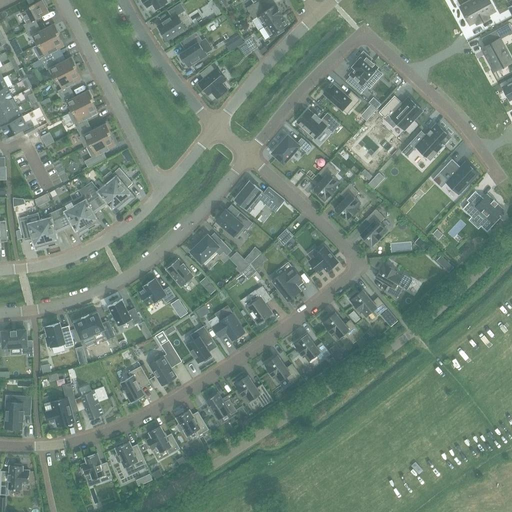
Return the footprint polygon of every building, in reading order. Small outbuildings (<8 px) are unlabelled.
[(23,25),(27,31),(38,25),(35,20),(49,12),(42,0),(30,6),(31,8),(21,13),(27,23),(23,25)] [(142,0),(148,8),(152,5),(155,10),(168,2),(166,0),(142,0)] [(252,0),(254,3),(247,8),(250,14),(262,6),(259,1),(259,0),(252,0)] [(489,0),(475,0),(461,7),(470,24),(481,18),(483,21),(489,18),(487,15),(495,11),(489,0)] [(185,10),(181,4),(169,11),(173,17),(171,19),(170,18),(163,22),(163,23),(158,27),(162,34),(162,35),(165,40),(166,40),(167,42),(187,29),(178,15),(185,10)] [(265,11),(262,6),(250,14),(254,19),(258,17),(264,27),(282,16),(283,15),(276,6),(275,5),(265,11)] [(218,6),(213,10),(217,16),(222,13),(218,6)] [(223,15),(214,22),(218,28),(228,21),(223,15)] [(288,26),(282,16),(264,27),(271,37),(276,33),(277,35),(284,31),(283,29),(288,26)] [(41,30),(38,25),(27,31),(30,37),(33,35),(37,45),(60,33),(55,23),(41,30)] [(265,30),(256,33),(263,52),(271,49),(265,30)] [(495,31),(481,39),(485,47),(483,48),(484,50),(483,51),(484,51),(486,54),(485,54),(486,54),(495,71),(506,64),(511,61),(508,54),(500,40),(500,39),(495,31)] [(185,62),(188,67),(207,55),(199,43),(202,41),(196,32),(182,41),(187,50),(178,56),(183,63),(185,62)] [(60,34),(60,33),(37,45),(38,45),(39,44),(45,56),(41,58),(44,64),(55,58),(52,53),(65,46),(59,34),(60,34)] [(231,41),(235,48),(243,42),(239,36),(231,41)] [(250,36),(244,40),(252,51),(258,47),(250,36)] [(351,76),(347,81),(361,93),(368,85),(365,82),(378,67),(370,60),(371,59),(364,52),(357,59),(359,60),(353,67),(355,69),(350,75),(351,76)] [(58,64),(55,58),(44,64),(47,70),(50,69),(55,78),(77,67),(72,56),(58,64)] [(204,78),(199,83),(209,95),(212,93),(217,99),(227,90),(222,84),(226,80),(216,68),(215,70),(211,65),(200,74),(204,78)] [(77,67),(55,78),(56,78),(62,89),(58,91),(61,97),(72,91),(69,86),(82,79),(76,68),(77,67)] [(32,87),(28,78),(23,80),(28,89),(32,87)] [(511,82),(503,87),(510,100),(511,99),(511,82)] [(330,87),(324,93),(343,110),(348,104),(353,108),(360,100),(351,92),(347,96),(334,85),(331,89),(330,87)] [(42,87),(35,91),(40,101),(47,98),(42,87)] [(0,103),(12,98),(7,88),(0,91),(0,103)] [(75,97),(72,91),(61,97),(64,103),(67,102),(71,111),(69,112),(69,113),(94,100),(89,90),(75,97)] [(0,115),(17,107),(12,98),(0,103),(0,115)] [(393,98),(380,112),(385,117),(388,114),(405,130),(414,120),(411,118),(420,108),(409,98),(401,105),(393,98)] [(94,100),(69,113),(78,130),(89,124),(86,119),(99,113),(93,101),(94,100)] [(22,117),(17,107),(0,115),(0,121),(1,123),(3,127),(22,117)] [(309,110),(297,123),(315,139),(325,127),(332,133),(340,124),(328,113),(321,120),(315,114),(314,115),(309,110)] [(27,127),(22,117),(3,127),(8,137),(22,130),(25,135),(36,129),(33,124),(27,127)] [(92,130),(89,124),(78,130),(81,136),(79,137),(84,147),(111,133),(106,123),(92,130)] [(421,131),(402,152),(407,157),(416,148),(417,147),(426,155),(433,148),(437,152),(443,145),(444,146),(445,146),(444,144),(450,137),(445,132),(445,131),(444,131),(443,130),(443,129),(442,130),(437,124),(431,130),(431,129),(430,130),(431,130),(428,133),(427,133),(427,134),(426,135),(421,131)] [(111,133),(84,147),(86,146),(92,158),(85,161),(88,168),(107,158),(104,152),(116,146),(110,134),(111,133)] [(278,146),(272,153),(284,164),(300,146),(306,152),(312,146),(302,138),(297,143),(288,135),(282,142),(278,146)] [(450,161),(440,172),(448,181),(447,182),(459,194),(478,174),(466,162),(459,170),(450,161)] [(337,171),(328,163),(319,173),(324,178),(314,189),(318,193),(317,195),(325,202),(336,189),(335,187),(339,182),(333,176),(337,171)] [(107,184),(121,201),(131,193),(127,189),(133,183),(119,168),(113,174),(116,177),(107,184)] [(66,172),(60,176),(63,183),(69,180),(66,172)] [(379,173),(369,184),(374,189),(385,178),(379,173)] [(241,204),(247,209),(247,208),(246,207),(251,201),(256,205),(261,199),(267,204),(271,200),(279,207),(285,200),(270,187),(264,194),(262,191),(254,185),(250,181),(249,180),(244,186),(245,187),(241,192),(235,199),(241,204)] [(108,204),(112,209),(121,201),(107,184),(99,191),(92,182),(85,186),(101,209),(108,204)] [(405,183),(388,200),(397,208),(414,191),(405,183)] [(348,222),(347,220),(358,210),(356,208),(361,203),(354,197),(359,192),(350,184),(340,194),(345,199),(335,209),(348,222)] [(73,202),(86,225),(97,219),(94,214),(101,209),(85,186),(79,190),(83,196),(73,202)] [(468,202),(462,208),(471,217),(478,210),(486,218),(480,225),(487,231),(501,216),(498,214),(503,209),(497,204),(498,203),(493,199),(492,200),(487,194),(483,198),(475,190),(466,200),(468,202)] [(24,199),(13,198),(13,207),(25,204),(24,199)] [(64,207),(57,210),(64,229),(73,225),(76,231),(86,225),(73,202),(64,206),(64,207)] [(373,248),(374,247),(372,246),(383,235),(382,234),(386,229),(380,223),(385,218),(376,209),(366,219),(371,224),(360,235),(373,248)] [(40,221),(46,242),(57,239),(56,233),(64,229),(57,210),(49,214),(51,218),(40,221)] [(247,230),(253,223),(241,212),(235,218),(228,212),(226,210),(221,216),(217,220),(237,238),(246,228),(247,230)] [(28,219),(20,221),(25,241),(33,239),(34,245),(35,245),(46,242),(40,221),(38,213),(27,216),(28,219)] [(283,246),(294,236),(287,229),(277,238),(283,246)] [(437,229),(433,234),(439,240),(443,235),(437,229)] [(192,250),(191,251),(202,263),(215,251),(220,256),(224,252),(227,256),(232,251),(221,239),(216,244),(208,235),(198,244),(197,243),(191,248),(192,250)] [(425,241),(420,247),(424,251),(429,245),(425,241)] [(309,262),(317,273),(324,267),(327,271),(338,263),(325,246),(317,253),(314,249),(308,254),(312,260),(309,262)] [(261,258),(267,263),(276,254),(270,248),(261,258)] [(452,265),(454,263),(459,267),(464,260),(449,249),(443,259),(452,265)] [(167,269),(182,287),(187,282),(187,283),(189,282),(188,281),(194,277),(187,269),(188,269),(184,264),(183,264),(179,259),(167,269)] [(260,266),(255,259),(251,264),(255,270),(260,266)] [(403,274),(402,276),(397,273),(398,271),(385,263),(386,262),(385,261),(376,277),(389,285),(385,291),(397,298),(403,288),(407,290),(413,280),(403,274)] [(448,263),(443,269),(448,273),(453,268),(448,263)] [(255,270),(251,264),(242,273),(248,280),(254,275),(254,274),(256,271),(255,270)] [(295,284),(302,279),(293,267),(286,272),(285,271),(272,281),(288,301),(301,291),(295,284)] [(146,288),(139,293),(148,306),(154,302),(155,303),(162,298),(165,303),(176,297),(169,287),(163,290),(155,278),(144,286),(146,288)] [(241,301),(246,308),(258,324),(272,313),(265,304),(272,299),(262,286),(241,301)] [(373,301),(363,290),(358,294),(357,292),(349,299),(360,312),(362,311),(366,316),(373,311),(377,316),(387,308),(378,297),(373,301)] [(122,299),(109,306),(119,326),(132,320),(134,325),(141,321),(135,308),(128,312),(122,299)] [(179,300),(172,304),(176,311),(184,306),(179,300)] [(363,336),(350,320),(345,324),(336,312),(321,324),(322,325),(323,323),(332,335),(334,334),(338,339),(345,333),(353,343),(363,336)] [(82,319),(74,323),(81,339),(83,339),(86,345),(94,341),(91,335),(103,330),(108,341),(116,337),(109,321),(103,324),(98,313),(90,316),(89,315),(89,314),(82,318),(82,319)] [(232,341),(245,333),(232,313),(220,321),(217,316),(209,322),(219,338),(227,333),(232,341)] [(69,326),(61,328),(60,323),(58,323),(45,327),(48,338),(46,338),(48,346),(50,346),(51,348),(65,344),(66,347),(74,345),(69,326)] [(187,345),(199,363),(204,360),(205,362),(212,357),(204,344),(212,338),(204,326),(190,335),(194,340),(187,345)] [(12,330),(11,330),(11,331),(2,332),(3,348),(10,347),(22,347),(22,354),(27,354),(28,357),(34,356),(33,340),(27,341),(26,330),(17,331),(17,330),(12,330)] [(330,353),(322,342),(316,346),(307,334),(293,345),(293,346),(294,345),(303,357),(305,355),(309,361),(316,355),(320,361),(330,353)] [(150,365),(162,385),(176,377),(171,368),(182,361),(169,341),(162,345),(167,354),(164,357),(164,356),(150,365)] [(83,346),(76,348),(81,365),(88,363),(83,346)] [(263,366),(265,365),(273,378),(275,377),(279,382),(286,377),(290,382),(301,375),(292,364),(287,368),(278,355),(263,366)] [(149,381),(150,383),(151,383),(141,366),(128,373),(130,376),(120,382),(124,389),(123,390),(125,392),(123,393),(126,399),(129,398),(132,402),(145,395),(140,386),(149,381)] [(68,370),(71,379),(76,378),(73,368),(68,370)] [(242,377),(233,383),(243,398),(245,396),(249,402),(256,397),(263,407),(273,400),(263,384),(257,387),(257,388),(248,375),(243,379),(242,377)] [(75,422),(72,413),(70,404),(76,402),(71,383),(62,385),(66,398),(51,402),(53,410),(46,412),(49,423),(56,421),(57,427),(75,422)] [(86,409),(90,419),(104,414),(99,401),(108,398),(108,399),(109,398),(104,386),(81,395),(82,397),(75,399),(79,411),(86,409)] [(231,415),(237,411),(229,399),(224,402),(218,393),(206,400),(210,405),(208,406),(213,414),(214,413),(219,420),(230,413),(231,415)] [(15,403),(6,402),(5,428),(23,429),(23,421),(24,421),(24,413),(31,413),(31,397),(16,396),(15,403)] [(189,410),(186,412),(184,413),(183,411),(177,415),(178,417),(177,418),(180,423),(178,424),(178,426),(181,431),(183,432),(184,431),(188,436),(196,431),(199,436),(209,430),(198,411),(192,415),(189,410)] [(180,449),(172,433),(166,437),(160,427),(149,433),(152,438),(147,440),(148,443),(147,443),(150,449),(151,448),(152,450),(157,447),(161,453),(166,450),(169,455),(180,449)] [(129,442),(126,443),(124,444),(123,442),(117,445),(118,447),(116,448),(118,454),(117,455),(116,457),(118,462),(120,463),(122,462),(125,468),(133,463),(136,468),(147,463),(138,444),(132,447),(129,442)] [(113,479),(107,462),(101,464),(97,454),(85,458),(87,463),(82,465),(82,467),(81,468),(83,473),(84,473),(85,475),(91,473),(93,479),(99,477),(101,483),(113,479)] [(15,466),(11,466),(10,465),(10,471),(1,471),(0,495),(9,495),(10,489),(22,490),(22,483),(29,484),(30,471),(23,470),(23,466),(22,466),(22,464),(15,464),(15,466)] [(150,475),(136,481),(139,487),(153,480),(150,475)]
